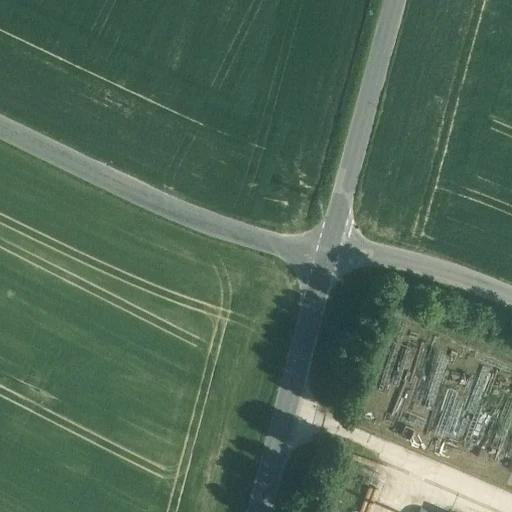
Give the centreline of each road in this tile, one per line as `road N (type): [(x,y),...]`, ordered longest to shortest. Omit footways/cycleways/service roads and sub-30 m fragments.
road 1 (residential): [(0,129),(192,221),(329,254)]
road 2 (unclassified): [(261,511),(329,254)]
road 3 (unclassified): [(329,254),(396,0)]
road 4 (unknown): [(289,407),(511,501)]
road 5 (residential): [(329,254),(455,270),(511,294)]
